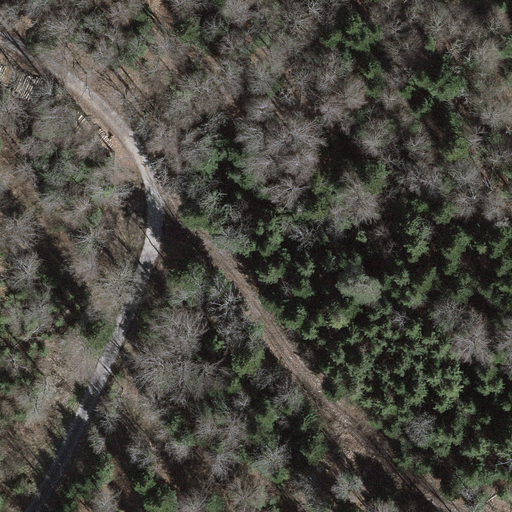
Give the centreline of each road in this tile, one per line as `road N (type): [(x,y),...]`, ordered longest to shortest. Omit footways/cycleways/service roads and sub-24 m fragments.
road 1 (track): [(154,222),(237,277),(327,400),(382,455),(466,511)]
road 2 (track): [(31,511),(137,289),(154,222)]
road 3 (track): [(0,37),(54,66),(134,145),(147,166),(154,222)]
road 4 (track): [(129,307),(127,511)]
